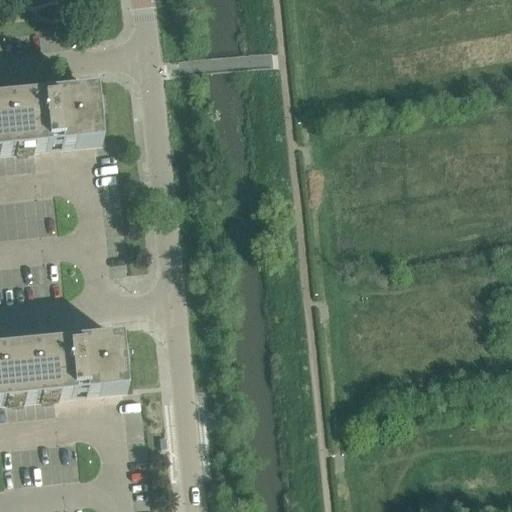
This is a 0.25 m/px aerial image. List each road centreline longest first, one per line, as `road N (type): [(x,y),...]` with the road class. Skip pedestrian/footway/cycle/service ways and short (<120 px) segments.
road 1 (unclassified): [(194,511),(147,56)]
road 2 (residential): [(0,69),(147,56)]
